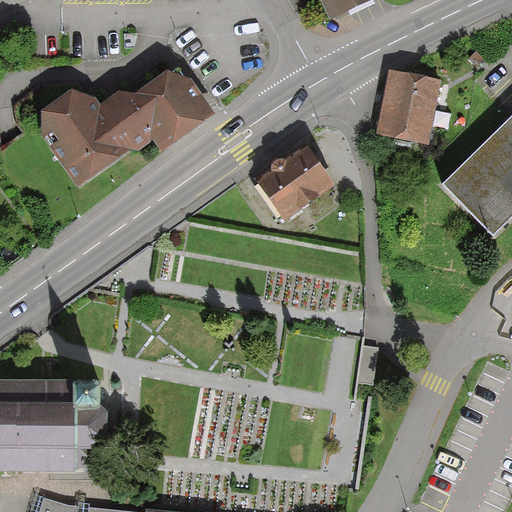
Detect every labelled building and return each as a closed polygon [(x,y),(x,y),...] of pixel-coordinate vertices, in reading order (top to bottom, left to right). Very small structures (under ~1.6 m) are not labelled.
[(324,0),(333,21),(380,1),(379,0),(324,0)] [(152,140),(162,154),(214,117),(179,70),(136,101),(130,93),(105,111),(97,101),(77,94),(48,115),(46,136),(84,189),(152,140)] [(392,79),(384,138),(424,144),(433,85),(392,79)] [(511,116),(439,190),(487,237),(511,211),(511,116)] [(310,154),(257,187),(278,220),(330,188),(310,154)] [(379,348),(363,346),(358,383),(374,385),(379,348)] [(0,470),(77,471),(78,449),(101,450),(102,431),(108,425),(108,412),(101,404),(102,385),(98,380),(0,379),(0,470)] [(42,511),(45,503),(35,499),(31,511),(42,511)] [(83,511),(45,503),(42,511),(83,511)]
